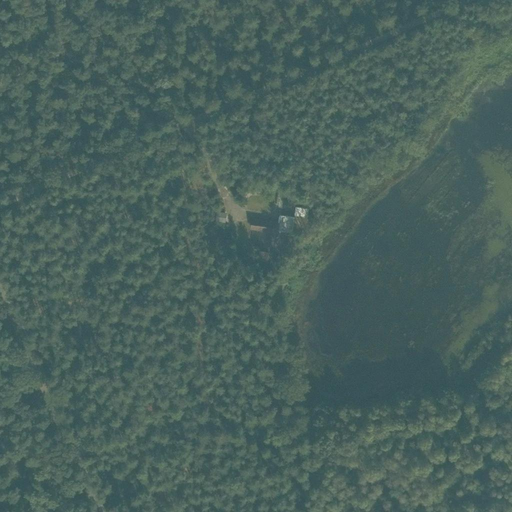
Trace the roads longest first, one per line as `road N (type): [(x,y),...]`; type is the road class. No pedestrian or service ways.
road 1 (unclassified): [(0,203),(466,0)]
road 2 (unclassified): [(99,511),(0,282)]
